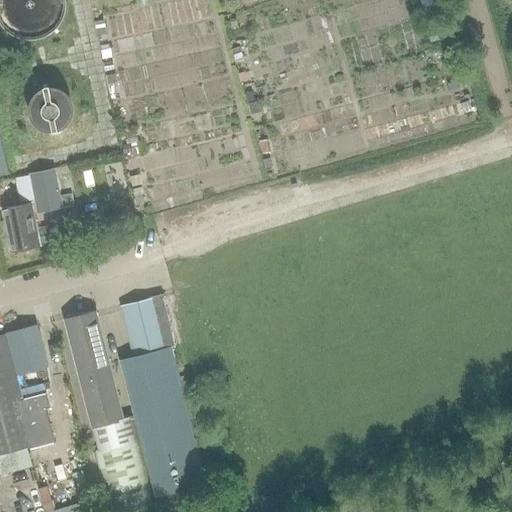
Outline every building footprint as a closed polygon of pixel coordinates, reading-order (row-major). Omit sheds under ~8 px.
[(0,0),(0,24),(1,26),(1,27),(2,28),(3,29),(4,30),(5,30),(6,31),(7,32),(7,33),(8,34),(10,34),(11,35),(12,36),(13,36),(14,37),(15,37),(16,38),(17,38),(18,39),(20,39),(21,39),(22,40),(23,40),(25,40),(26,40),(27,40),(28,40),(30,40),(31,40),(32,40),(33,40),(34,40),(36,40),(37,40),(38,39),(39,39),(41,39),(42,38),(43,38),(44,37),(45,37),(46,36),(47,36),(48,35),(50,34),(51,34),(52,33),(52,32),(53,31),(54,30),(55,30),(56,29),(57,28),(58,27),(58,26),(59,25),(60,24),(60,23),(61,21),(62,20),(62,19),(63,18),(63,17),(64,16),(64,15),(64,13),(64,12),(65,11),(65,10),(65,8),(65,7),(65,6),(65,5),(65,3),(65,2),(65,1),(64,0),(0,0)] [(98,35),(106,33),(103,21),(95,22),(98,35)] [(227,23),(229,33),(238,31),(236,21),(227,23)] [(240,48),(232,51),(234,59),(242,56),(240,48)] [(114,74),(106,76),(109,89),(117,87),(114,74)] [(454,82),(446,84),(448,93),(457,90),(454,82)] [(29,109),(29,110),(29,111),(29,112),(29,113),(29,114),(29,115),(29,116),(30,117),(30,118),(31,119),(31,120),(32,121),(32,122),(33,123),(33,124),(34,124),(34,125),(35,125),(35,126),(36,126),(37,127),(38,128),(39,128),(39,129),(40,129),(41,130),(42,130),(43,131),(44,131),(45,131),(46,132),(47,132),(48,132),(49,132),(50,132),(51,132),(52,132),(53,132),(54,132),(55,132),(56,132),(57,132),(57,131),(58,131),(59,131),(60,131),(60,130),(61,130),(62,130),(62,129),(63,129),(64,128),(65,127),(66,127),(66,126),(67,126),(67,125),(68,125),(68,124),(69,124),(69,123),(70,122),(71,121),(71,120),(72,119),(72,118),(72,117),(73,117),(73,116),(73,115),(73,114),(74,113),(74,112),(74,111),(74,110),(74,109),(74,108),(74,107),(73,106),(73,105),(73,104),(73,103),(72,102),(72,101),(71,100),(71,99),(71,98),(70,98),(70,97),(69,96),(68,95),(67,94),(67,93),(66,93),(66,92),(65,92),(64,91),(63,91),(62,90),(61,89),(60,89),(59,88),(58,88),(57,88),(56,88),(55,87),(54,87),(53,87),(52,87),(51,87),(50,87),(49,87),(48,87),(47,87),(46,88),(45,88),(44,88),(43,88),(43,89),(42,89),(41,89),(41,90),(40,90),(39,91),(38,91),(37,92),(36,93),(35,93),(35,94),(34,95),(33,96),(32,97),(32,98),(31,99),(31,100),(30,101),(30,102),(30,103),(29,103),(29,104),(29,105),(29,106),(29,107),(29,108),(29,109)] [(0,176),(9,174),(0,137),(0,176)] [(133,151),(131,141),(123,143),(124,146),(120,147),(121,153),(133,151)] [(266,141),(259,143),(263,155),(270,153),(266,141)] [(35,203),(32,203),(2,209),(11,252),(41,246),(34,213),(62,208),(54,168),(29,173),(35,203)] [(139,176),(129,178),(132,187),(141,184),(139,176)] [(175,379),(168,347),(176,345),(164,297),(145,302),(123,308),(135,357),(122,360),(130,391),(157,496),(205,484),(178,378),(175,379)] [(65,320),(93,428),(98,450),(92,452),(107,511),(149,511),(156,510),(133,418),(124,420),(96,312),(65,320)] [(26,412),(16,375),(48,366),(38,326),(0,336),(0,453),(35,444),(33,438),(30,426),(28,426),(24,413),(26,412)]
